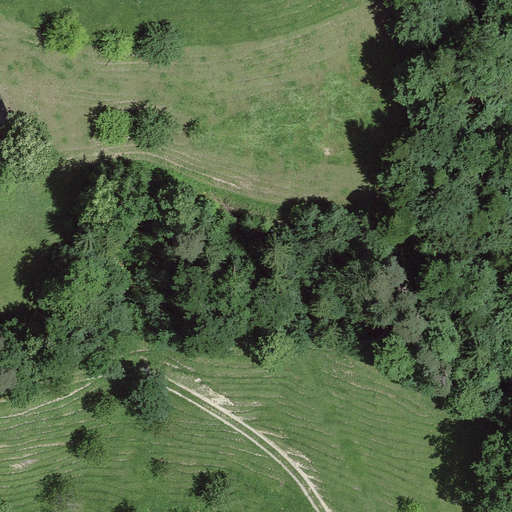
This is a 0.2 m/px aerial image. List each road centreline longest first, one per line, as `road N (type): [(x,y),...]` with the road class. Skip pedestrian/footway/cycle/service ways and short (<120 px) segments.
road 1 (track): [(0,387),(126,373),(188,386),(297,463),(336,511)]
road 2 (track): [(0,34),(34,112),(36,140),(0,169)]
